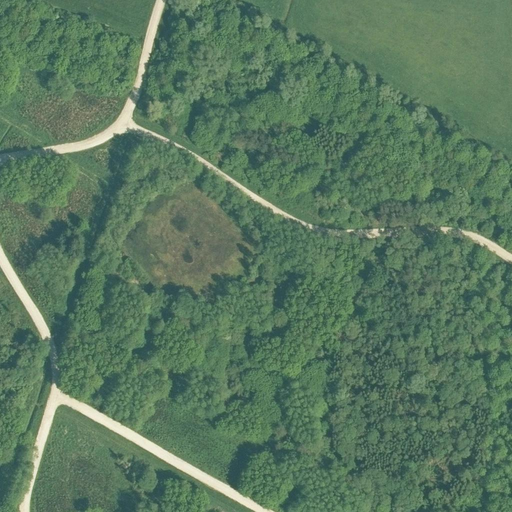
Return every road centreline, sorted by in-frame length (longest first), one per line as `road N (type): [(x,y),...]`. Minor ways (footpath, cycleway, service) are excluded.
road 1 (unknown): [(122,126),(335,237),(461,235),(511,259)]
road 2 (track): [(0,254),(52,353),(57,382),(25,511)]
road 3 (track): [(161,0),(122,126),(87,145),(0,160)]
road 4 (track): [(264,511),(56,394)]
